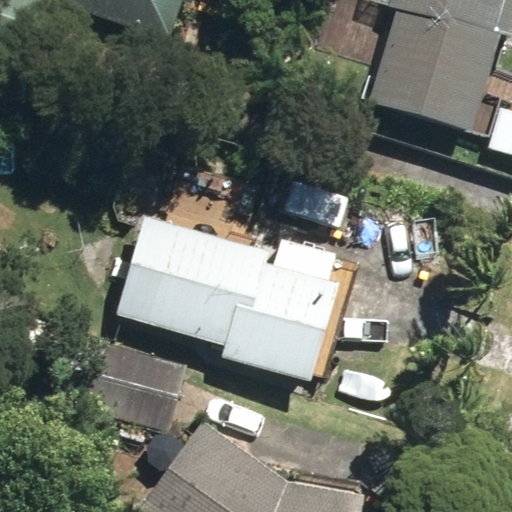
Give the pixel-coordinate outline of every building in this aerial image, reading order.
[(0,0),(0,49),(22,58),(44,2),(37,0),(0,0)] [(55,0),(51,15),(158,50),(170,13),(180,16),(184,0),(55,0)] [(358,112),(458,144),(487,50),(500,54),(511,13),(511,0),(382,0),(376,20),(387,23),(358,112)] [(511,104),(505,103),(492,150),(511,156),(511,104)] [(211,372),(293,398),(324,303),(253,281),(255,269),(135,230),(106,327),(214,362),(211,372)] [(160,438),(176,379),(83,353),(66,411),(160,438)] [(338,355),(329,398),(408,414),(417,371),(338,355)] [(323,511),(274,500),(191,438),(134,511),(323,511)]
